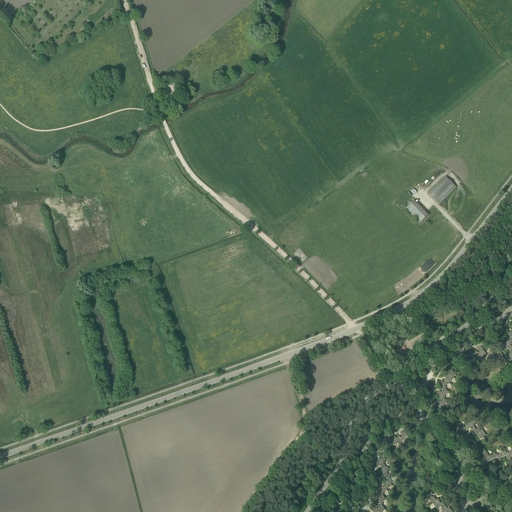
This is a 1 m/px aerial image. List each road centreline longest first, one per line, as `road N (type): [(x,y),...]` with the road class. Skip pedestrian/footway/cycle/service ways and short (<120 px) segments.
road 1 (unclassified): [(0,457),(380,318),(449,266),(511,190)]
road 2 (track): [(352,323),(208,189),(182,160),(158,109)]
road 3 (track): [(293,362),(305,423),(248,511)]
